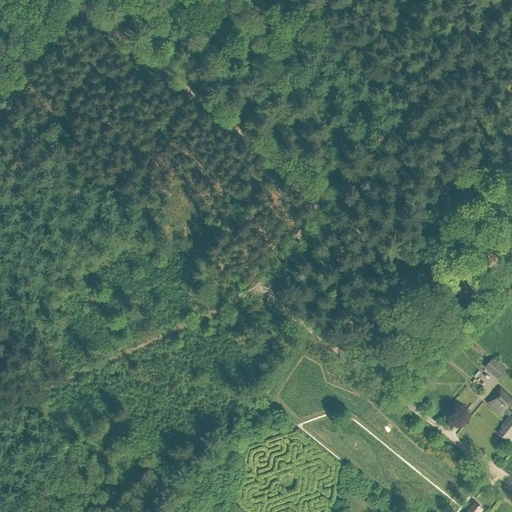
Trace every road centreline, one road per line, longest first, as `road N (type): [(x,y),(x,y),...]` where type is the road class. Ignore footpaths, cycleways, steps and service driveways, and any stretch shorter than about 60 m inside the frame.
road 1 (track): [(321,202),(72,0)]
road 2 (track): [(511,483),(276,304),(266,284)]
road 3 (track): [(363,370),(442,259),(511,193)]
